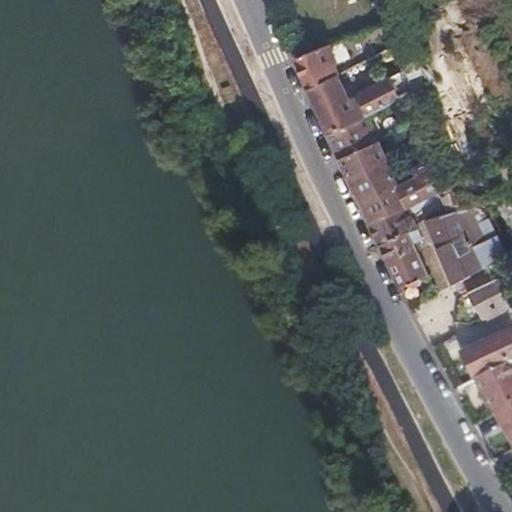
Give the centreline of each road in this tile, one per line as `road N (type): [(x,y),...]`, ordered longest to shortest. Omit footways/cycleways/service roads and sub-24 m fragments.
road 1 (tertiary): [(245,0),(319,170),(505,511)]
road 2 (unknown): [(404,337),(459,306),(427,244)]
